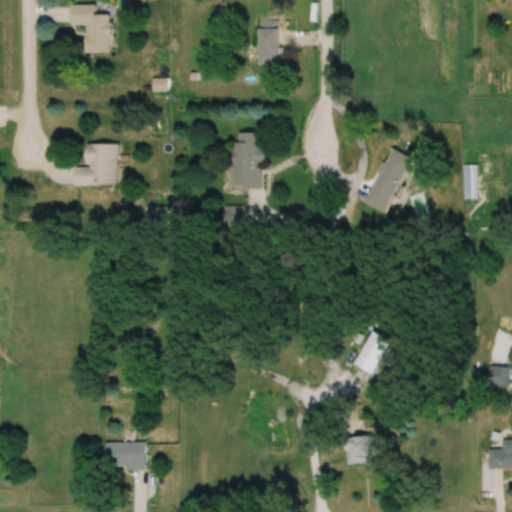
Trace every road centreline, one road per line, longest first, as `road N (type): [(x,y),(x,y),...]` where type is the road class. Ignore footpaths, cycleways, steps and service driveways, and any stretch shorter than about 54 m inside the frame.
road 1 (residential): [(25,0),(26,149)]
road 2 (residential): [(322,0),(322,138)]
